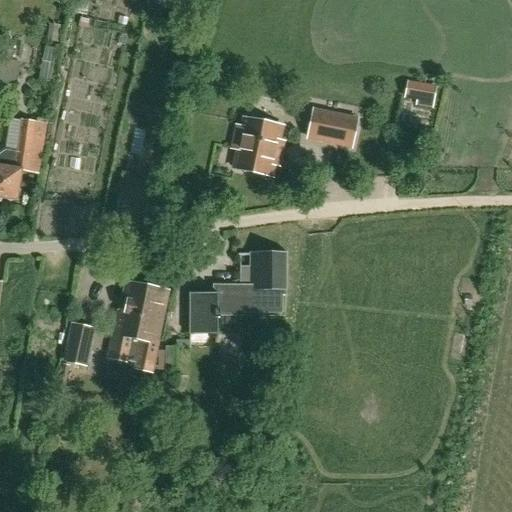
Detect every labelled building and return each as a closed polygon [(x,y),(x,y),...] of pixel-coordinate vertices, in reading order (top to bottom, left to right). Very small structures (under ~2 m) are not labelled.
[(19,72),(0,68),(0,89),(15,92),(19,72)] [(431,108),(435,88),(419,85),(416,105),(431,108)] [(356,121),(313,112),(308,138),(351,147),(356,121)] [(233,169),(271,177),(275,158),(279,159),(282,143),(278,142),(282,127),(244,119),(242,128),(237,127),(232,149),(237,150),(233,169)] [(29,172),(34,140),(35,124),(23,122),(21,138),(19,152),(3,150),(0,152),(0,199),(17,202),(22,171),(29,172)] [(220,310),(220,301),(244,302),(244,313),(284,314),(284,296),(288,296),(288,294),(285,294),(285,290),(288,290),(289,255),(248,254),(248,256),(254,256),(254,275),(257,275),(257,287),(225,287),(224,288),(229,288),(229,293),(192,292),(191,334),(197,334),(197,333),(219,334),(219,318),(222,318),(222,310),(220,310)] [(150,367),(166,293),(127,284),(121,313),(118,312),(110,352),(134,357),(133,363),(150,367)] [(85,366),(93,330),(72,326),(64,362),(85,366)]
